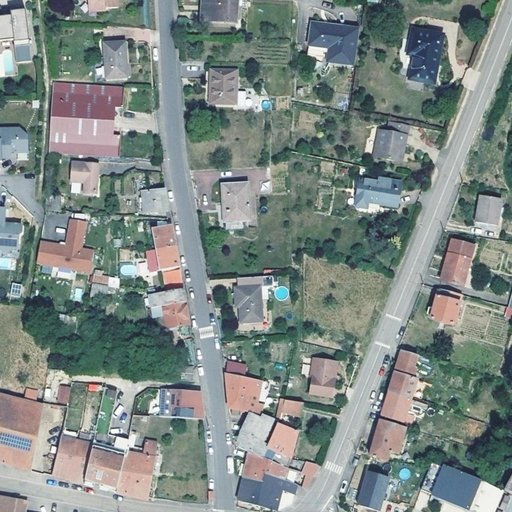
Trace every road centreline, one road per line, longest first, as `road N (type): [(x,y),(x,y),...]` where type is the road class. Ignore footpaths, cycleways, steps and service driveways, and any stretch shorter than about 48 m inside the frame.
road 1 (tertiary): [(511,14),(308,510)]
road 2 (residential): [(223,511),(215,395),(175,140),(167,0)]
road 3 (residential): [(140,511),(0,484)]
